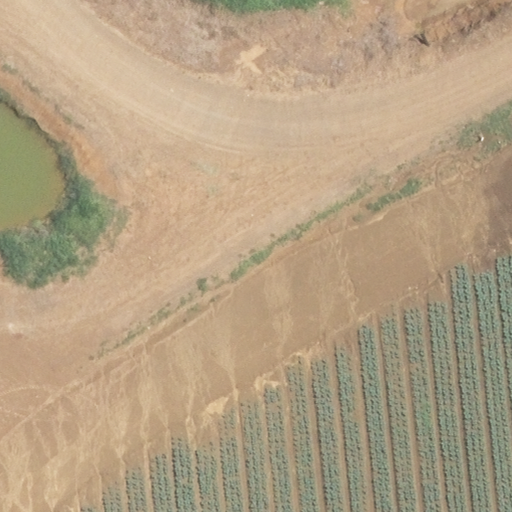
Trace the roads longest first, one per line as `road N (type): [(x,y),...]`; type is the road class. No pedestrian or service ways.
road 1 (track): [(33,0),(126,70),(289,84),(437,51),(511,8)]
road 2 (track): [(0,275),(153,205),(437,51)]
